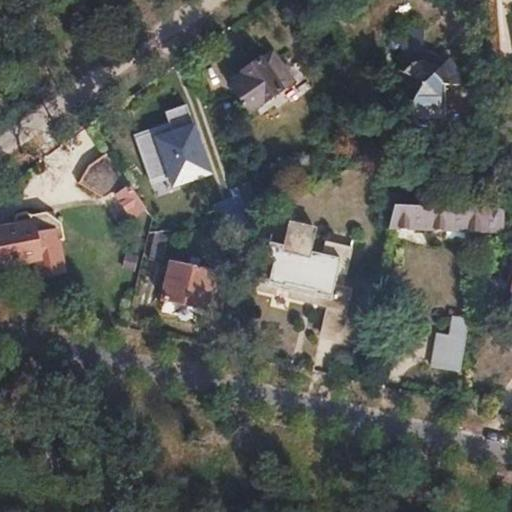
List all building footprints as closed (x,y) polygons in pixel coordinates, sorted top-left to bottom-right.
[(401,51),(401,79),(409,79),(409,126),(444,125),(444,87),(457,87),(457,76),(432,51),(401,51)] [(244,76),(230,86),(250,114),(281,92),(280,90),(292,82),(272,54),(259,62),(259,61),(242,73),(244,76)] [(156,207),(146,211),(153,219),(154,221),(160,218),(158,213),(186,202),(185,198),(205,189),(207,194),(211,192),(215,201),(225,197),(222,188),(218,189),(185,107),(163,115),(168,129),(133,140),(156,207)] [(106,154),(79,173),(87,185),(115,166),(106,154)] [(249,177),(232,183),(239,204),(256,198),(249,177)] [(130,188),(117,197),(132,218),(145,209),(130,188)] [(239,204),(221,210),(227,228),(247,226),(242,211),(239,204)] [(392,205),(380,255),(394,257),(401,227),(498,230),(499,209),(493,209),(392,205)] [(17,227),(0,230),(0,267),(39,260),(41,272),(61,267),(53,231),(34,235),(30,213),(15,216),(17,227)] [(268,239),(262,260),(268,262),(262,285),(327,300),(325,310),(344,314),(349,291),(334,288),(338,272),(346,274),(351,251),(325,246),(322,259),(306,256),(313,228),(288,222),(284,242),(268,239)] [(154,247),(148,272),(160,275),(166,250),(154,247)] [(171,265),(162,300),(203,310),(212,275),(197,271),(199,260),(189,257),(186,268),(171,265)] [(325,310),(320,333),(339,337),(344,314),(325,310)] [(436,344),(431,366),(457,371),(467,318),(450,315),(444,346),(436,344)]
